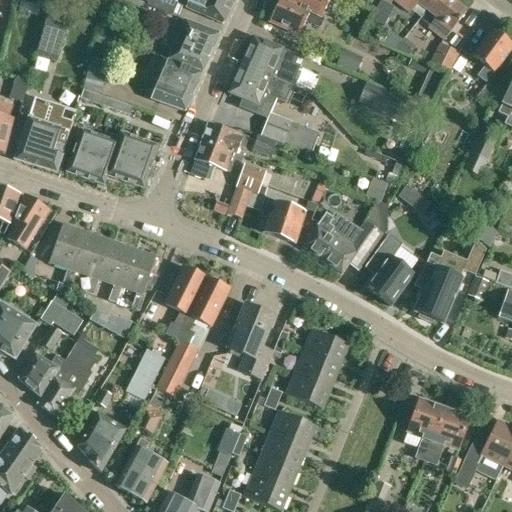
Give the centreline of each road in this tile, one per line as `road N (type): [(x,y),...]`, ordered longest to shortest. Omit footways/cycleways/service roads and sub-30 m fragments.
road 1 (residential): [(511,391),(451,369),(282,271),(156,224)]
road 2 (residential): [(156,224),(250,0)]
road 3 (residential): [(109,511),(0,378)]
road 4 (residential): [(156,224),(0,170)]
